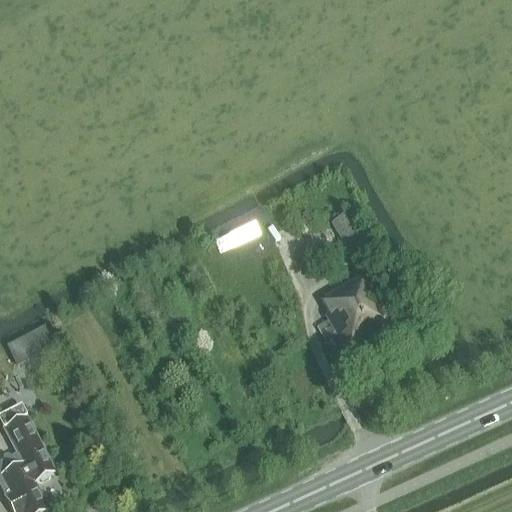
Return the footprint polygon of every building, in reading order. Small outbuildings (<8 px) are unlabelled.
[(335,223),(360,269),(379,258),(354,213),(335,223)] [(336,335),(325,342),(334,358),(345,352),(348,357),(401,327),(370,273),(322,300),(332,316),(327,318),(336,335)] [(46,329),(27,339),(38,359),(56,350),(46,329)] [(0,372),(2,375),(10,370),(0,354),(0,372)] [(0,465),(0,482),(7,498),(6,498),(13,511),(49,511),(34,481),(55,471),(29,419),(6,431),(19,456),(0,465)]
